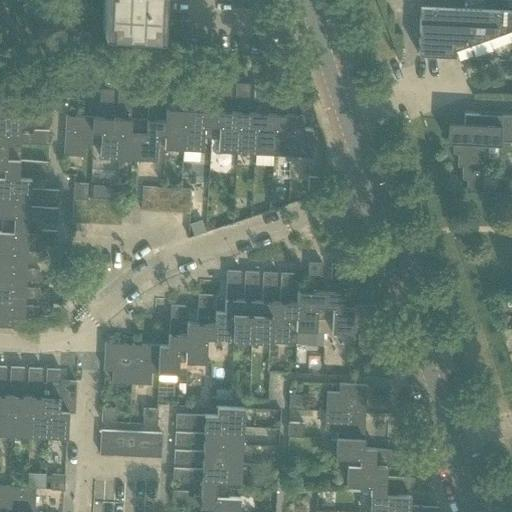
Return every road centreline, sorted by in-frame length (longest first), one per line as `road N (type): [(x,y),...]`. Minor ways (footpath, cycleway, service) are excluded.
road 1 (residential): [(89,328),(173,264),(372,192)]
road 2 (tertiary): [(453,443),(372,192)]
road 3 (tertiary): [(372,192),(307,0)]
road 4 (residential): [(83,511),(89,328)]
